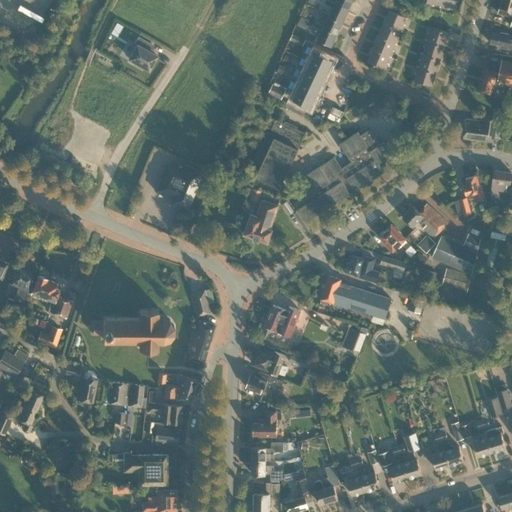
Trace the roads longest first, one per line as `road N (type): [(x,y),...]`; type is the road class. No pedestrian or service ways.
road 1 (residential): [(192,449),(89,436),(56,389),(61,362),(0,332)]
road 2 (tertiary): [(237,287),(337,240),(436,161)]
road 3 (residential): [(183,50),(116,157),(92,214)]
road 4 (tertiary): [(237,287),(205,262),(92,214)]
road 5 (tertiary): [(226,511),(232,351)]
road 6 (residential): [(375,508),(511,466)]
